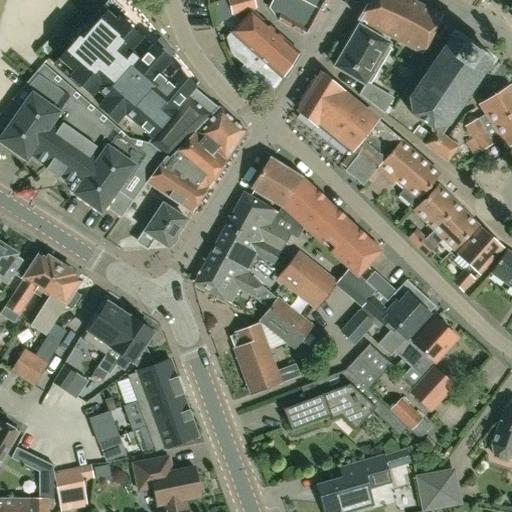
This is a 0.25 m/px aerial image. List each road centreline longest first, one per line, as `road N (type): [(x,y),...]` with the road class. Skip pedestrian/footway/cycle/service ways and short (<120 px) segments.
road 1 (residential): [(286,140),(511,350)]
road 2 (secondary): [(251,511),(187,336),(161,299)]
road 3 (residential): [(161,299),(267,129)]
road 4 (residential): [(110,270),(35,397),(12,407),(0,399)]
road 5 (secondary): [(110,270),(0,200)]
